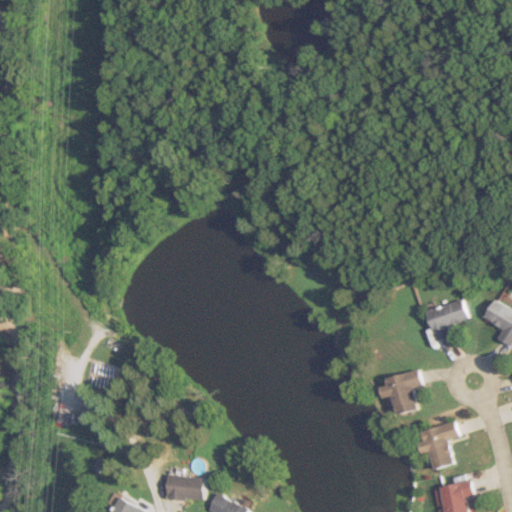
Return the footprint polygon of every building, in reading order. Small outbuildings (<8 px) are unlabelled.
[(450,326),(471,319),(465,299),(429,311),(439,342),(453,337),(450,326)] [(511,344),(511,307),(497,300),(487,318),(506,328),(500,338),(511,344)] [(399,414),(420,410),(416,387),(426,385),(423,370),(385,378),(389,398),(395,396),(399,414)] [(449,439),(461,435),(457,421),(421,431),(428,452),(431,451),(436,470),(456,464),(449,439)] [(208,499),(208,475),(170,475),(170,499),(208,499)] [(472,511),(471,496),(476,495),(474,481),(445,485),(447,511),(472,511)] [(213,511),(254,511),(256,509),(223,492),(212,511),(213,511)] [(110,511),(146,511),(147,511),(118,496),(110,511)]
